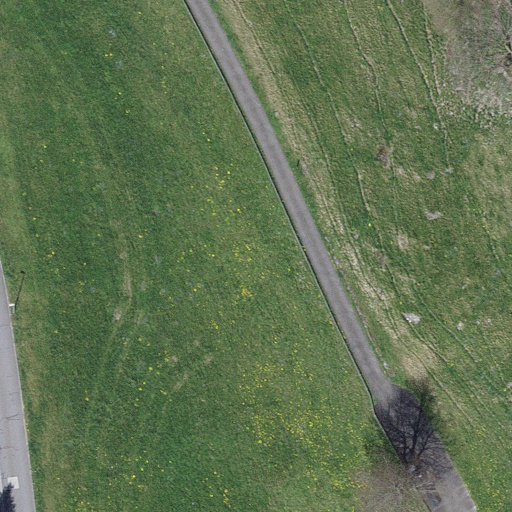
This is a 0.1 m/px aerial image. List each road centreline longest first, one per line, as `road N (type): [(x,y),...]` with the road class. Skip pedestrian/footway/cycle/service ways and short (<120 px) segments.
road 1 (track): [(193,0),(382,387),(456,511)]
road 2 (residential): [(0,350),(23,511)]
